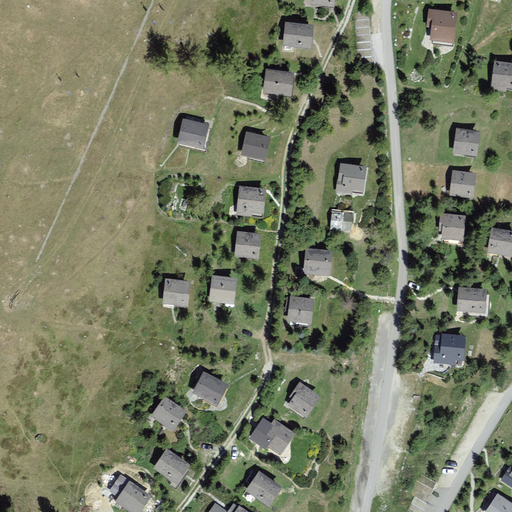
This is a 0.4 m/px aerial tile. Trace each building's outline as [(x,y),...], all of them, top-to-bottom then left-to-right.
[(457,13),(428,10),(426,28),(431,28),(429,41),(453,44),(457,13)] [(314,27),(285,23),(282,46),(311,49),(314,27)] [(511,64),(496,62),(491,90),(506,92),(506,89),(511,90),(511,64)] [(294,74),(265,71),(262,94),(291,98),(294,74)] [(208,126),(183,120),(177,146),(201,152),(208,126)] [(480,133),(457,130),(453,155),(477,158),(480,133)] [(270,139),(245,134),(240,158),(265,163),(270,139)] [(367,169),(340,165),(336,195),(352,197),(353,194),(363,195),(367,169)] [(474,175),(453,173),(450,197),(472,200),(474,175)] [(265,191),(238,188),(234,217),(252,220),(252,216),(261,217),(265,191)] [(348,214),(332,214),(331,231),(347,232),(348,214)] [(465,217),(440,215),(438,233),(442,233),(441,242),(463,243),(465,217)] [(511,232),(490,230),(487,255),(511,258),(511,232)] [(260,236),(237,233),(234,257),(257,260),(260,236)] [(331,252),(306,250),(304,275),(328,277),(331,252)] [(236,280),(211,276),(208,302),(233,305),(236,280)] [(189,285),(166,281),(162,306),(186,309),(189,285)] [(486,291),(459,290),(458,313),(484,315),(486,291)] [(313,300),(291,298),(287,323),(310,326),(313,300)] [(464,337),(441,335),(441,345),(435,345),(433,365),(455,366),(455,362),(462,362),(464,337)] [(228,387),(204,373),(192,395),(215,408),(228,387)] [(320,397),(299,384),(285,406),(306,419),(320,397)] [(186,413),(164,398),(151,418),(172,432),(186,413)] [(270,425),(262,420),(248,439),(264,450),(266,447),(280,456),(295,435),(274,420),(270,425)] [(190,466),(166,450),(152,471),(176,487),(190,466)] [(282,488),(259,472),(245,492),(268,508),(282,488)] [(140,511),(151,498),(129,483),(115,504),(127,511),(140,511)] [(511,511),(511,506),(497,496),(485,511),(511,511)]
